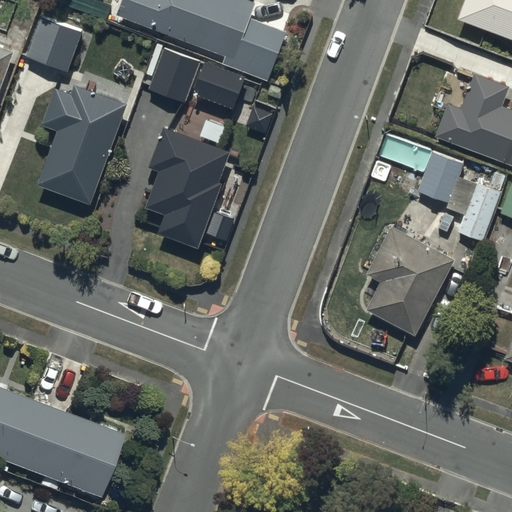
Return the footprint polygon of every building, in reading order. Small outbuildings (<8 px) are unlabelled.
[(124,0),(118,16),(226,57),(224,63),(271,81),(289,34),(254,20),(260,5),(247,0),(124,0)] [(511,0),(468,0),(461,22),(511,40),(511,0)] [(86,34),(43,18),(28,56),(72,72),(86,34)] [(0,49),(0,95),(15,55),(0,49)] [(205,66),(164,50),(150,88),(189,103),(194,90),(236,107),(247,78),(206,63),(205,66)] [(452,104),(439,139),(511,165),(511,109),(505,107),(511,90),(476,77),(464,109),(452,104)] [(129,106),(77,88),(74,95),(58,89),(44,128),(58,133),(39,188),(94,207),(129,106)] [(231,155),(165,130),(150,169),(163,174),(149,209),(167,216),(160,237),(200,252),(225,185),(221,183),(231,155)] [(436,153),(419,192),(449,205),(447,210),(465,217),(459,231),(483,241),(503,194),(497,192),(503,177),(488,170),(482,186),(462,177),(465,170),(479,176),(483,166),(467,160),(465,165),(436,153)] [(511,187),(502,215),(511,219),(511,187)] [(456,261),(392,228),(368,274),(383,281),(366,313),(415,339),(456,261)] [(0,471),(6,474),(9,463),(42,476),(39,486),(55,492),(59,483),(101,499),(124,438),(0,389),(0,471)]
